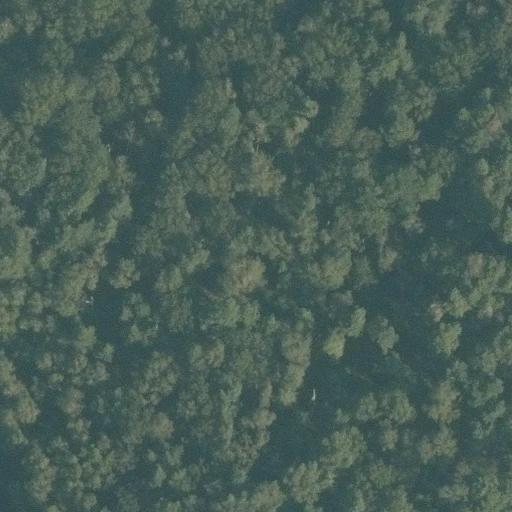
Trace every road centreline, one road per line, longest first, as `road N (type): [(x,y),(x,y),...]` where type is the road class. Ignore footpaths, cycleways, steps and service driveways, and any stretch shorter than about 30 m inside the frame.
road 1 (track): [(130,12),(325,0)]
road 2 (track): [(130,12),(0,11)]
